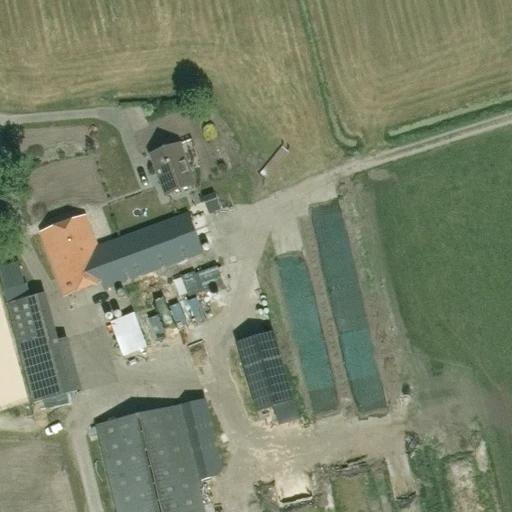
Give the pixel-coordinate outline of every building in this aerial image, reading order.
[(165,197),(195,187),(181,145),(150,155),(165,197)] [(207,214),(219,211),(215,198),(203,202),(207,214)] [(203,254),(189,214),(98,247),(86,216),(41,232),(64,297),(103,283),(105,290),(203,254)] [(112,324),(125,356),(179,336),(156,276),(126,286),(135,315),(112,324)] [(318,277),(293,282),(311,381),(336,377),(318,277)] [(205,284),(210,298),(222,294),(217,280),(205,284)] [(198,305),(210,300),(204,287),(192,292),(198,305)] [(173,310),(187,306),(182,293),(169,297),(173,310)] [(18,350),(55,340),(43,295),(6,305),(18,350)] [(350,349),(373,348),(371,311),(354,312),(355,327),(349,328),(350,349)] [(258,413),(294,403),(273,330),(237,340),(258,413)] [(205,511),(181,408),(99,427),(119,511),(205,511)]
